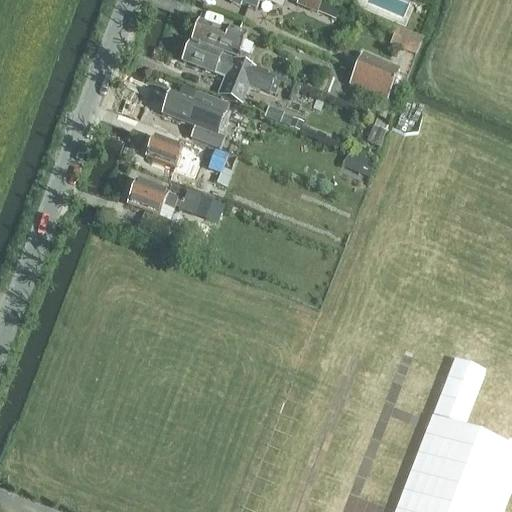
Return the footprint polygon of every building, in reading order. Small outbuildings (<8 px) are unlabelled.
[(230,0),(257,10),(261,1),(267,3),(268,0),(230,0)] [(323,1),(320,0),(298,0),(297,3),(318,12),(319,10),(321,6),(323,1)] [(317,14),(336,22),(339,13),(321,6),(319,10),(318,12),(317,14)] [(409,20),(407,29),(424,34),(427,26),(409,20)] [(220,33),(196,24),(189,42),(247,65),(250,58),(238,54),(244,37),(222,28),(220,33)] [(395,27),(387,44),(411,55),(419,38),(395,27)] [(189,44),(180,65),(214,78),(215,74),(227,78),(218,98),(241,107),(249,87),(262,92),(268,75),(189,44)] [(354,72),(391,87),(397,74),(361,58),(354,72)] [(391,87),(354,72),(348,86),(384,102),(391,87)] [(191,103),(170,95),(162,116),(195,129),(191,140),(220,152),(225,141),(217,138),(229,107),(194,94),(191,103)] [(284,115),(269,109),(265,120),(280,126),(284,117),(284,115)] [(289,130),(293,121),(284,117),(280,126),(289,130)] [(293,121),(289,130),(300,134),(303,125),(293,121)] [(388,133),(380,130),(374,146),(383,149),(388,133)] [(199,158),(153,140),(145,160),(175,171),(179,161),(195,168),(195,169),(197,170),(198,167),(221,176),(228,157),(202,148),(199,158)] [(362,159),(356,174),(369,179),(375,165),(362,159)] [(168,196),(136,184),(127,207),(159,219),(163,208),(174,212),(175,209),(180,211),(180,212),(193,216),(194,213),(212,219),(216,208),(198,201),(200,198),(187,193),(183,203),(178,201),(167,197),(168,196)] [(198,201),(216,208),(212,219),(219,223),(225,208),(200,198),(198,201)]
